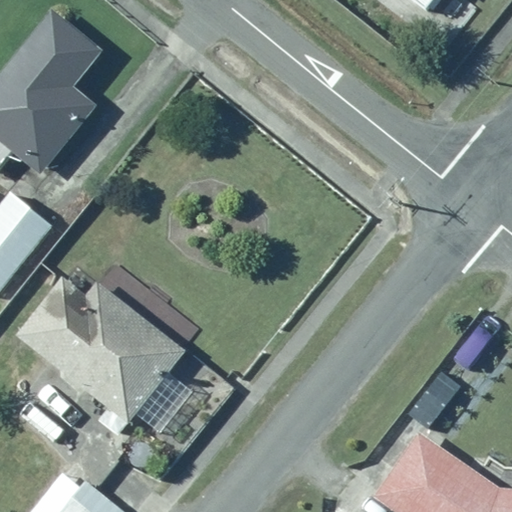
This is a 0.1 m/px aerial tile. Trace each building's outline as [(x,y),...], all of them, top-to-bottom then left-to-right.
[(400,0),(413,10),(421,0),(400,0)] [(93,51),(42,11),(0,63),(0,164),(5,158),(33,180),(92,106),(66,85),(93,51)] [(0,284),(47,225),(3,190),(0,193),(0,284)] [(0,370),(13,381),(34,356),(120,425),(128,414),(151,432),(184,390),(164,374),(181,353),(86,277),(74,291),(57,278),(0,349),(0,370)] [(511,511),(511,489),(494,490),(409,427),(363,494),(389,511),(511,511)] [(120,511),(58,463),(20,511),(120,511)]
